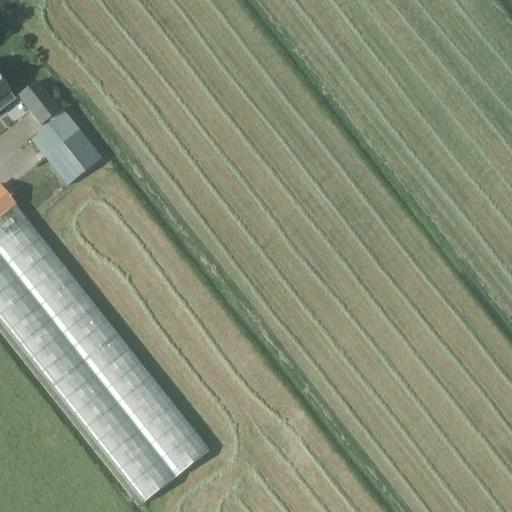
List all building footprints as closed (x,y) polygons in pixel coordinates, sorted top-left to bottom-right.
[(39,128),(48,121),(59,112),(36,82),(16,98),(39,128)] [(0,112),(14,102),(8,94),(0,83),(0,112)] [(50,124),(30,140),(67,187),(100,160),(70,122),(68,124),(59,112),(48,121),(50,124)] [(0,218),(14,207),(0,188),(0,218)] [(0,325),(142,505),(145,503),(209,453),(14,207),(0,218),(0,325)]
